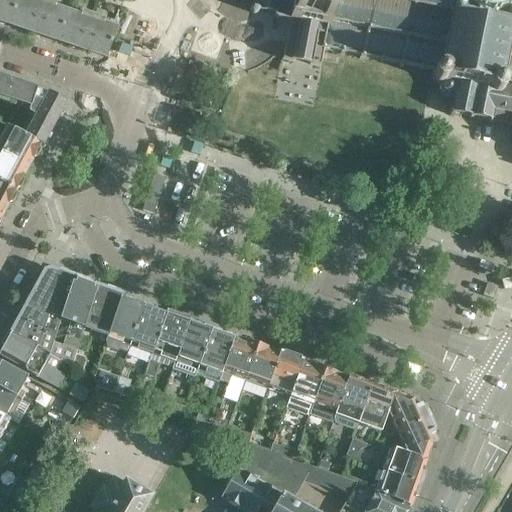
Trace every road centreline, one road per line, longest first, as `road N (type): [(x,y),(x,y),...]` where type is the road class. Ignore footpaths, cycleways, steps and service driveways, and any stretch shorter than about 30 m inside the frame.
road 1 (residential): [(80,206),(116,264),(382,361),(398,333)]
road 2 (residential): [(398,333),(131,244),(101,196)]
road 3 (residential): [(0,50),(143,100)]
road 4 (secondary): [(451,511),(511,399)]
road 5 (residential): [(0,292),(38,223),(80,206)]
road 6 (residential): [(511,381),(398,333)]
